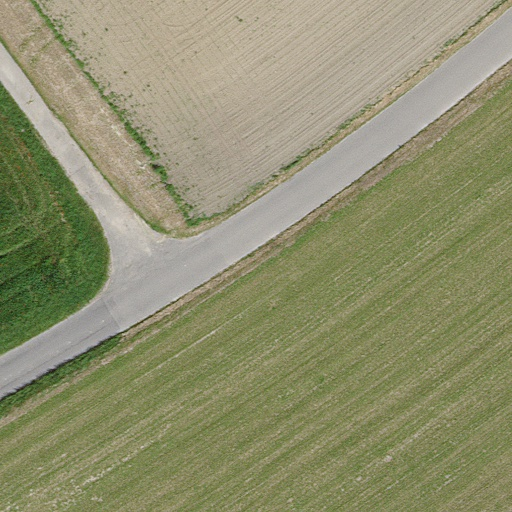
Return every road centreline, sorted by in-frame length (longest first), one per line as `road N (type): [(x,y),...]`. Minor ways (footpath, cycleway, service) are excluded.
road 1 (unclassified): [(0,380),(296,198),(511,28)]
road 2 (track): [(156,288),(0,70)]
